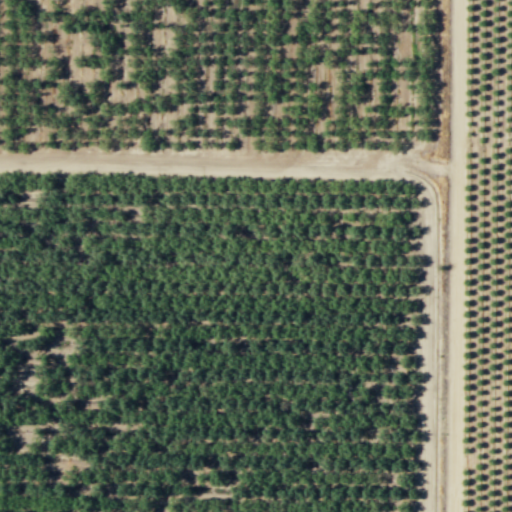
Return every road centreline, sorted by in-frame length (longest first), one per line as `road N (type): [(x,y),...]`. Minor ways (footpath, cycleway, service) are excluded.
road 1 (track): [(0,164),(384,172),(413,184),(425,207),(422,511)]
road 2 (track): [(458,0),(450,511)]
road 3 (track): [(384,172),(431,131),(431,0)]
